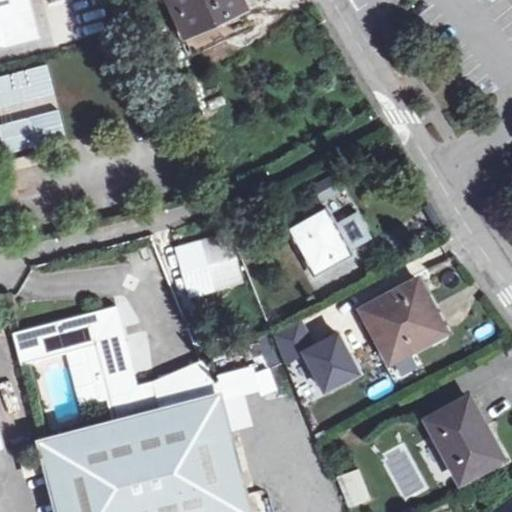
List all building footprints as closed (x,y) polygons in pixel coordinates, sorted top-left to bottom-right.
[(0,0),(0,40),(25,34),(15,0),(0,0)] [(15,0),(25,34),(31,32),(23,0),(15,0)] [(239,0),(171,0),(187,35),(244,9),(239,0)] [(244,9),(187,35),(194,50),(251,24),(244,9)] [(330,179),(315,187),(321,199),(337,191),(330,179)] [(325,206),(287,227),(314,274),(351,254),(348,249),(334,223),(325,206)] [(355,212),(334,223),(348,249),(369,237),(355,212)] [(210,247),(230,242),(228,235),(208,241),(210,247)] [(208,241),(178,249),(191,296),(242,282),(230,242),(210,247),(208,241)] [(417,279),(362,309),(390,361),(431,339),(427,330),(440,323),(417,279)] [(116,426),(47,444),(63,511),(249,511),(221,400),(164,414),(156,382),(140,387),(126,338),(122,339),(120,331),(124,330),(119,307),(16,334),(23,365),(96,346),(116,426)] [(308,323),(313,339),(338,331),(333,314),(308,323)] [(304,351),(324,388),(358,370),(338,333),(314,346),(300,318),(271,333),(284,362),(304,351)] [(427,330),(431,339),(445,332),(440,323),(427,330)] [(468,398),(428,420),(460,481),(501,459),(468,398)] [(359,469),(343,476),(356,505),(372,498),(359,469)]
